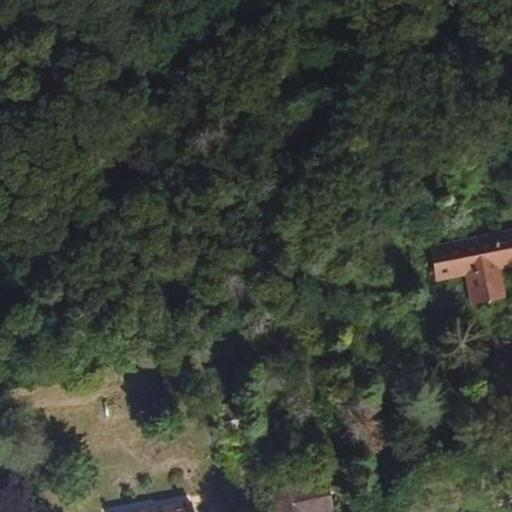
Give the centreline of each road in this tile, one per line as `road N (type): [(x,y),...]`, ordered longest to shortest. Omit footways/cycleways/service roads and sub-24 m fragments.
road 1 (track): [(491,0),(429,17),(355,74),(291,141),(153,242),(0,288)]
road 2 (track): [(511,430),(404,454),(369,499),(372,511)]
